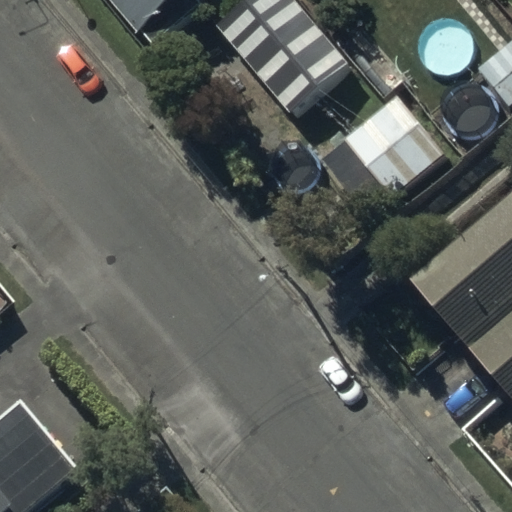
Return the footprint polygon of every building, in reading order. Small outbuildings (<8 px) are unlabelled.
[(109,0),(146,44),(150,40),(160,52),(206,14),(195,2),(197,0),(109,0)] [(298,0),(265,0),(223,34),(291,116),(352,66),(298,0)] [(511,55),(483,76),(511,113),(511,55)] [(403,102),(350,145),(397,204),(451,161),(403,102)] [(511,223),(425,298),(511,400),(511,223)] [(0,511),(59,511),(79,496),(25,431),(0,452),(0,511)]
